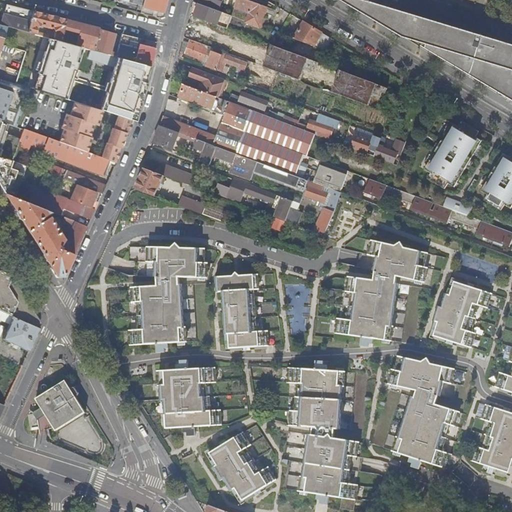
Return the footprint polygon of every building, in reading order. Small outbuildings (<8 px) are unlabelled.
[(167,2),(167,0),(143,0),(142,6),(142,7),(162,12),(162,11),(164,4),(166,4),(167,5),(167,2)] [(200,0),(199,4),(204,6),(219,11),(223,0),(200,0)] [(237,0),(234,8),(250,14),(246,23),(260,28),(267,8),(259,5),(246,0),(237,0)] [(511,62),(490,55),(497,42),(371,3),(369,10),(478,75),(484,66),(511,83),(511,62)] [(28,31),(34,10),(7,4),(1,24),(7,26),(28,31)] [(204,6),(200,19),(227,29),(232,16),(219,11),(204,6)] [(51,37),(60,40),(61,40),(67,19),(34,10),(28,31),(35,33),(37,30),(38,25),(40,24),(55,28),(56,30),(54,35),(52,34),(51,37)] [(78,44),(95,49),(100,29),(99,27),(67,19),(61,40),(78,44)] [(315,47),(322,34),(304,22),(294,39),(315,47)] [(121,57),(146,64),(150,65),(151,66),(156,47),(136,42),(137,36),(122,33),(117,50),(115,49),(114,51),(111,50),(115,33),(100,29),(95,49),(96,50),(108,53),(121,57)] [(329,52),(335,41),(322,34),(315,47),(328,54),(329,52)] [(83,48),(49,38),(32,89),(67,99),(83,48)] [(302,80),(311,55),(273,41),(264,65),(302,80)] [(511,46),(497,42),(490,55),(511,62),(511,46)] [(240,69),(238,73),(237,77),(242,79),(248,64),(222,54),(221,55),(190,43),(186,54),(196,58),(194,62),(227,74),(229,68),(225,66),(227,64),(238,68),(240,69)] [(150,65),(121,57),(105,111),(119,115),(130,119),(139,81),(147,83),(150,65)] [(341,67),(333,92),(371,105),(375,94),(384,97),(389,83),(341,67)] [(224,80),(192,68),(189,78),(201,83),(204,84),(201,92),(218,98),(224,80)] [(31,88),(16,83),(11,81),(8,93),(0,116),(0,120),(7,123),(18,126),(26,103),(31,88)] [(74,100),(93,105),(96,90),(78,85),(74,100)] [(224,116),(222,124),(304,155),(307,156),(315,135),(298,128),(283,123),(268,117),(237,105),(229,102),(218,98),(201,92),(198,91),(184,85),(178,99),(224,116)] [(229,102),(237,105),(240,98),(232,95),(229,102)] [(269,103),(247,95),(244,101),(248,102),(248,103),(266,110),(269,103)] [(89,106),(75,102),(71,115),(69,119),(70,120),(87,126),(88,125),(89,122),(94,124),(99,125),(103,111),(89,106)] [(69,119),(71,115),(67,114),(62,127),(64,128),(90,137),(94,124),(89,122),(88,125),(87,126),(70,120),(69,119)] [(131,124),(132,120),(130,119),(119,115),(114,129),(113,128),(111,133),(123,137),(124,132),(127,133),(128,133),(129,129),(131,130),(132,124),(131,124)] [(164,116),(161,126),(183,134),(193,138),(217,147),(257,162),(296,176),(304,155),(222,124),(217,136),(164,116)] [(315,135),(330,140),(335,128),(311,119),(308,127),(300,123),(298,128),(315,135)] [(0,184),(5,193),(29,202),(36,186),(39,187),(45,172),(13,160),(18,147),(21,138),(4,132),(7,123),(0,120),(0,184)] [(454,188),(454,187),(467,167),(479,147),(483,141),(477,138),(480,132),(462,122),(459,128),(453,124),(446,135),(434,154),(424,170),(430,174),(428,177),(427,179),(444,190),(447,184),(454,188)] [(159,131),(153,144),(173,151),(178,136),(182,137),(183,134),(161,126),(159,131)] [(64,128),(60,141),(88,151),(92,138),(90,137),(64,128)] [(116,165),(117,162),(116,161),(102,156),(88,151),(60,141),(25,129),(21,138),(18,147),(28,151),(30,143),(44,148),(42,152),(105,175),(109,163),(116,165)] [(374,136),(374,135),(358,129),(356,136),(371,142),(374,136)] [(122,148),(127,133),(124,132),(123,137),(111,133),(108,143),(121,147),(122,148)] [(375,154),(381,139),(374,136),(371,142),(356,136),(353,141),(350,140),(349,143),(348,147),(366,154),(368,150),(370,151),(369,152),(375,154)] [(201,161),(211,165),(215,153),(217,147),(193,138),(192,141),(195,143),(196,142),(198,143),(195,148),(205,152),(201,161)] [(387,157),(393,160),(395,156),(398,157),(403,144),(396,141),(392,151),(383,148),(380,154),(387,157)] [(102,156),(116,161),(117,158),(118,159),(120,154),(119,153),(121,147),(108,143),(107,143),(102,156)] [(241,176),(251,180),(251,179),(257,162),(217,147),(215,153),(235,161),(232,168),(243,172),(241,176)] [(511,155),(511,158),(504,154),(503,156),(491,176),(481,191),(487,195),(485,199),(484,201),(501,211),(504,206),(505,206),(511,209),(511,208),(511,207),(511,155)] [(307,156),(304,155),(296,176),(309,181),(311,182),(319,161),(307,156)] [(309,181),(296,176),(257,162),(251,179),(264,184),(267,177),(305,191),(307,185),(309,181)] [(158,173),(164,176),(173,179),(194,186),(200,189),(207,191),(211,181),(203,178),(203,179),(161,163),(158,173)] [(352,173),(326,163),(319,185),(323,186),(341,193),(342,193),(344,194),(352,173)] [(103,193),(106,185),(54,165),(51,174),(77,184),(97,191),(103,193)] [(146,169),(136,189),(155,196),(164,176),(158,173),(146,169)] [(194,186),(173,179),(172,182),(182,186),(181,188),(192,192),(194,186)] [(256,197),(259,189),(234,179),(229,190),(218,186),(216,192),(242,201),(246,193),(256,197)] [(319,185),(311,182),(309,181),(307,185),(322,191),(323,186),(319,185)] [(390,187),(373,181),(368,194),(385,201),(387,195),(415,205),(413,211),(448,224),(450,218),(478,229),(476,235),(509,247),(511,241),(511,232),(487,223),(390,187)] [(95,209),(98,203),(96,202),(93,201),(94,198),(97,191),(77,184),(70,199),(95,209)] [(333,214),(341,193),(323,186),(322,191),(307,185),(305,191),(304,195),(313,198),(318,200),(325,203),(329,192),(332,193),(326,209),(323,208),(322,210),(333,214)] [(39,187),(36,186),(29,202),(55,213),(76,221),(88,226),(95,209),(70,199),(39,187)] [(194,186),(192,192),(198,195),(200,189),(194,186)] [(291,208),(293,201),(259,189),(256,197),(261,199),(270,203),(271,202),(275,203),(273,207),(278,209),(275,217),(286,221),(291,208)] [(29,202),(5,193),(57,276),(64,275),(88,226),(76,221),(64,249),(60,247),(65,239),(51,215),(55,213),(29,202)] [(183,196),(180,205),(195,211),(199,202),(183,196)] [(456,206),(457,202),(446,198),(443,206),(457,212),(459,207),(456,206)] [(195,211),(203,214),(206,205),(199,202),(195,211)] [(472,207),(457,202),(456,206),(459,207),(457,212),(469,216),(472,207)] [(302,213),(291,208),(286,221),(298,225),(302,213)] [(324,235),(333,214),(322,210),(313,231),(324,235)] [(376,270),(375,279),(397,282),(398,276),(424,282),(427,268),(424,267),(427,254),(374,240),(371,254),(377,256),(374,269),(376,270)] [(158,276),(180,277),(208,278),(208,263),(205,263),(205,249),(149,247),(149,262),(157,262),(156,276),(158,276)] [(9,270),(6,266),(0,263),(0,269),(5,271),(5,272),(7,273),(9,270)] [(5,272),(0,269),(0,310),(27,322),(31,312),(11,279),(12,275),(7,273),(5,272)] [(268,346),(267,331),(257,331),(254,290),(258,290),(258,274),(217,277),(217,292),(227,292),(231,348),(268,346)] [(183,327),(180,277),(158,276),(159,286),(136,287),(137,302),(140,302),(142,330),(132,330),(134,345),(184,342),(183,327)] [(397,282),(375,279),(353,276),(351,291),(353,291),(350,320),(339,319),(338,334),(389,341),(391,325),(397,282)] [(486,308),(490,294),(454,283),(450,296),(447,295),(434,336),(470,347),(475,333),(470,332),(474,319),(472,318),(476,305),(486,308)] [(0,310),(0,319),(9,324),(3,339),(29,351),(40,328),(27,322),(0,310)] [(415,398),(435,404),(438,395),(441,396),(444,382),(451,384),(454,369),(401,356),(397,370),(395,370),(391,384),(417,390),(415,398)] [(511,358),(511,362),(511,374),(511,376),(502,373),(497,388),(511,392),(511,358)] [(216,382),(215,368),(161,371),(161,385),(164,385),(165,399),(168,399),(170,413),(170,428),(221,425),(220,410),(211,411),(210,397),(206,397),(206,383),(216,382)] [(342,372),(291,368),(291,382),(300,382),(298,411),(295,411),(294,425),(313,427),(312,434),(334,438),(335,428),(338,428),(341,385),(342,372)] [(42,408),(53,427),(55,431),(85,413),(75,396),(79,393),(74,386),(70,388),(65,380),(36,398),(42,408)] [(456,411),(435,404),(415,398),(402,438),(398,452),(446,468),(450,454),(441,451),(449,424),(452,425),(456,411)] [(511,413),(488,405),(484,419),(492,423),(488,436),(487,435),(482,448),(478,447),(474,461),(509,473),(511,464),(511,413)] [(45,430),(53,427),(42,408),(37,410),(33,413),(35,415),(37,419),(38,422),(39,426),(39,435),(45,435),(45,430)] [(245,432),(243,433),(250,446),(252,444),(245,432)] [(250,446),(243,433),(211,453),(233,490),(236,488),(244,500),(276,481),(268,468),(260,473),(252,462),(254,460),(246,448),(250,446)] [(356,441),(334,438),(312,434),(305,476),(303,491),(344,498),(354,499),(357,485),(347,483),(351,456),(354,456),(356,441)] [(268,468),(276,481),(278,479),(270,467),(268,468)] [(356,500),(354,499),(344,498),(342,508),(354,510),(356,500)] [(475,511),(478,511),(496,511),(498,508),(478,501),(475,511)]
